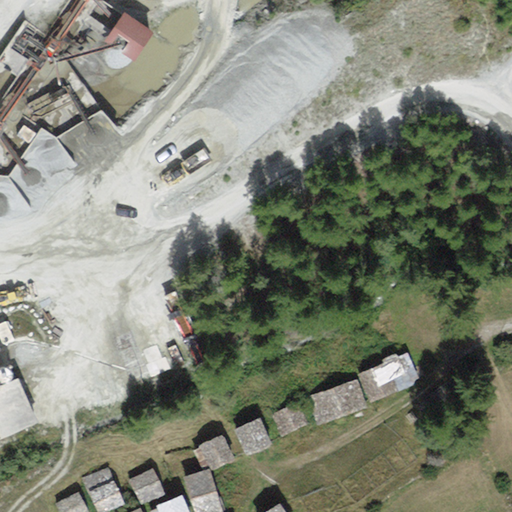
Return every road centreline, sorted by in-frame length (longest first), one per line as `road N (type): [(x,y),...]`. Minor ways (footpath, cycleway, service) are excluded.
road 1 (track): [(14,511),(64,468),(127,276),(207,226)]
road 2 (track): [(257,506),(284,473),(408,403),(511,328)]
road 3 (track): [(486,107),(408,109),(207,226)]
road 4 (track): [(486,107),(408,16),(378,0)]
